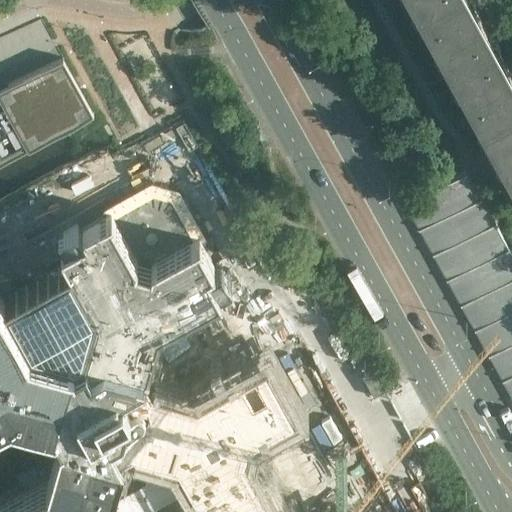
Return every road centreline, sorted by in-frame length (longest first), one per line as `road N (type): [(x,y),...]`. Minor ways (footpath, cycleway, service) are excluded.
road 1 (tertiary): [(214,0),(503,511)]
road 2 (tertiary): [(511,430),(270,0)]
